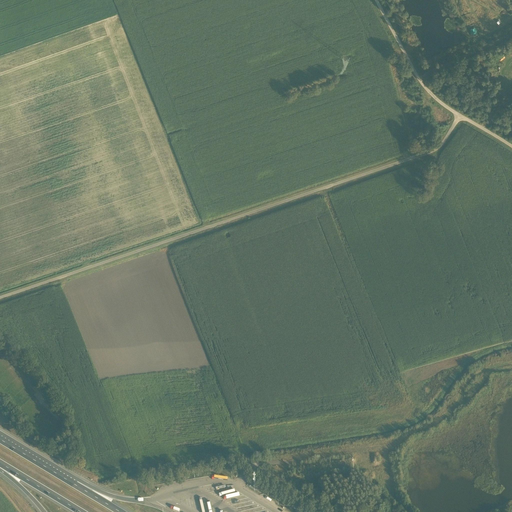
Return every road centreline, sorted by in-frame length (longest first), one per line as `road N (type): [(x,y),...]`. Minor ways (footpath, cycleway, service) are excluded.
road 1 (unclassified): [(0,293),(433,150),(458,115)]
road 2 (track): [(265,461),(392,443),(439,418),(469,377),(511,361)]
